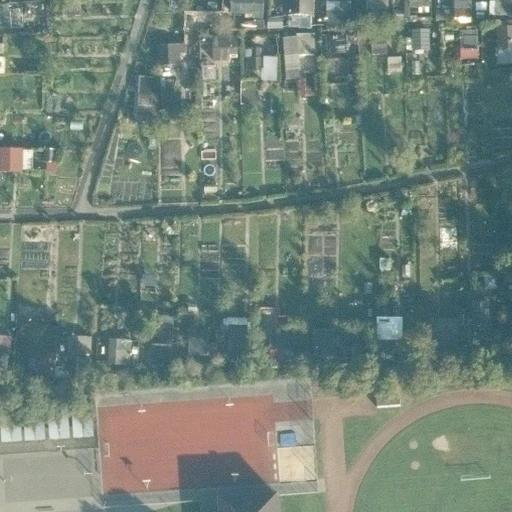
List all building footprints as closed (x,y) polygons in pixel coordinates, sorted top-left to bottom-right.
[(264,16),(264,0),(231,0),(231,15),(264,16)] [(287,0),(287,27),(313,27),(312,0),(287,0)] [(325,0),(326,17),(351,16),(350,0),(325,0)] [(362,0),(362,10),(390,10),(390,0),(362,0)] [(420,0),(421,16),(433,15),(432,0),(420,0)] [(472,18),(472,0),(451,0),(452,18),(472,18)] [(511,14),(511,0),(493,0),(493,15),(511,14)] [(0,29),(11,29),(9,5),(0,5),(0,29)] [(498,64),(511,64),(511,26),(498,27),(498,64)] [(430,51),(431,30),(413,29),(413,50),(430,51)] [(462,46),(477,48),(478,32),(463,31),(462,46)] [(326,32),(326,59),(350,59),(350,32),(326,32)] [(315,34),(284,36),(286,71),(307,69),(307,58),(317,57),(315,34)] [(218,39),(219,61),(241,59),(239,38),(218,39)] [(181,44),(157,46),(159,66),(182,64),(181,44)] [(150,115),(151,78),(140,77),(139,115),(150,115)] [(0,172),(31,173),(31,149),(0,149),(0,172)] [(468,303),(468,332),(488,332),(488,303),(468,303)] [(154,315),(151,344),(173,346),(176,317),(154,315)] [(225,336),(253,336),(253,319),(225,318),(225,336)] [(429,318),(429,348),(458,348),(457,318),(429,318)] [(311,358),(335,358),(335,330),(311,330),(311,358)] [(293,352),(293,332),(269,332),(269,352),(293,352)] [(0,356),(11,357),(11,337),(0,336),(0,356)] [(70,336),(70,353),(94,354),(95,337),(70,336)] [(188,336),(188,355),(211,355),(211,336),(188,336)] [(107,352),(108,366),(132,365),(131,339),(109,340),(110,352),(107,352)] [(25,378),(53,379),(53,351),(26,351),(25,378)] [(0,413),(0,447),(97,441),(95,408),(0,413)] [(289,511),(289,501),(288,491),(218,495),(219,511),(289,511)]
